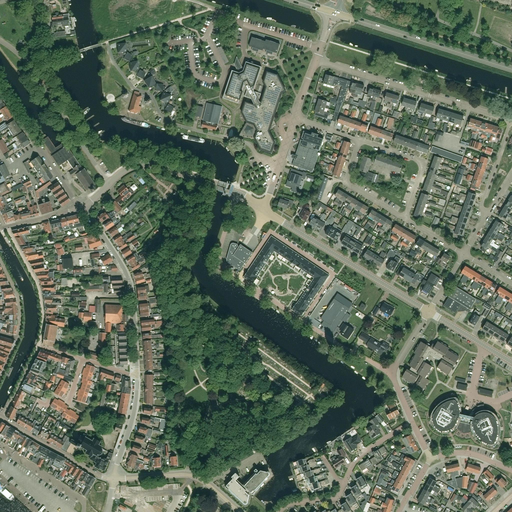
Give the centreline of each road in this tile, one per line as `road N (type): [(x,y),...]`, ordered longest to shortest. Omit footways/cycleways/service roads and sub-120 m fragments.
road 1 (residential): [(279,165),(250,143),(171,123),(130,84),(106,42)]
road 2 (unclassified): [(511,120),(316,59)]
road 3 (tertiary): [(264,209),(428,311)]
road 4 (residential): [(301,320),(332,273),(271,231),(239,277)]
road 5 (primary): [(511,69),(336,13)]
road 6 (residential): [(136,378),(128,282),(82,208)]
road 7 (residential): [(108,183),(27,62)]
road 8 (tertiary): [(236,191),(154,163),(131,166),(108,183)]
road 9 (tertiary): [(239,511),(189,474),(113,480)]
road 10 (tertiary): [(1,417),(113,480)]
road 11 (residential): [(4,227),(36,283),(38,344)]
road 12 (residential): [(404,217),(421,162),(359,139)]
